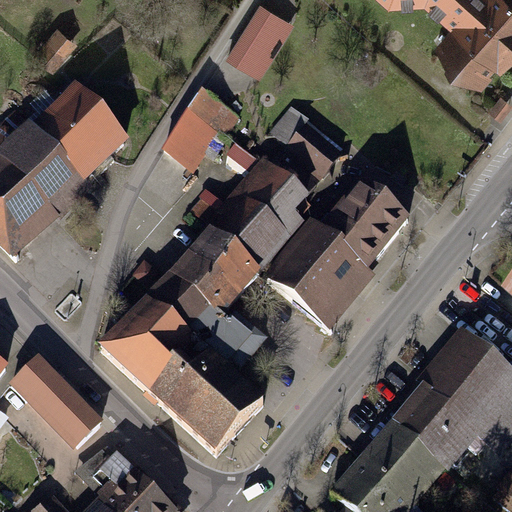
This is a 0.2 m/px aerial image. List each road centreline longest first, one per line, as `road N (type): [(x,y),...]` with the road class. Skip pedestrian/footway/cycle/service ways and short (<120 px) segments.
road 1 (primary): [(511,182),(239,511)]
road 2 (residential): [(80,359),(112,240),(149,151),(246,0)]
road 3 (secondary): [(80,359),(236,511)]
